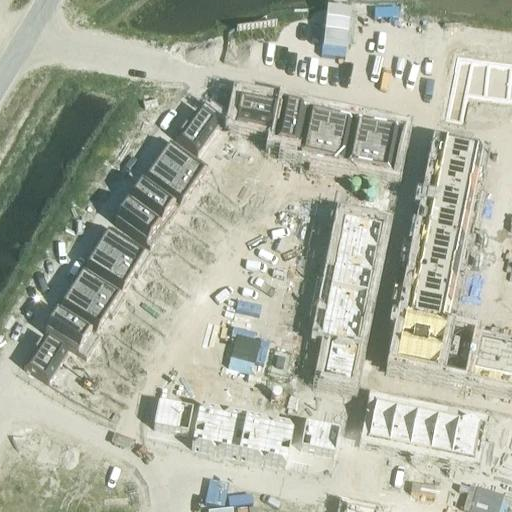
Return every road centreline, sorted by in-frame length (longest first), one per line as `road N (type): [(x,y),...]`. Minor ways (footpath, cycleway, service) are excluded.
road 1 (track): [(0,419),(12,395),(7,369),(204,78),(421,122)]
road 2 (track): [(433,33),(366,388),(330,511)]
road 3 (unknown): [(113,446),(252,206)]
road 4 (track): [(12,395),(167,473),(167,511)]
road 5 (track): [(204,78),(0,29)]
road 6 (track): [(167,473),(334,500)]
road 7 (track): [(511,421),(366,388)]
